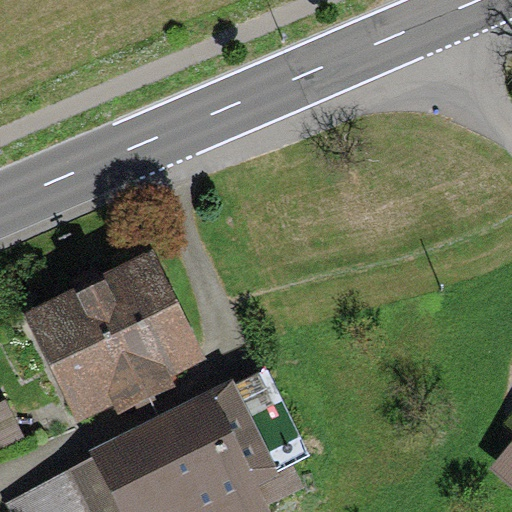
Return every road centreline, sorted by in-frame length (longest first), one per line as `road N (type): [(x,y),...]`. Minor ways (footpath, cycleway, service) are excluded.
road 1 (secondary): [(477,0),(0,203)]
road 2 (unknown): [(217,312),(220,356),(183,399),(0,484)]
